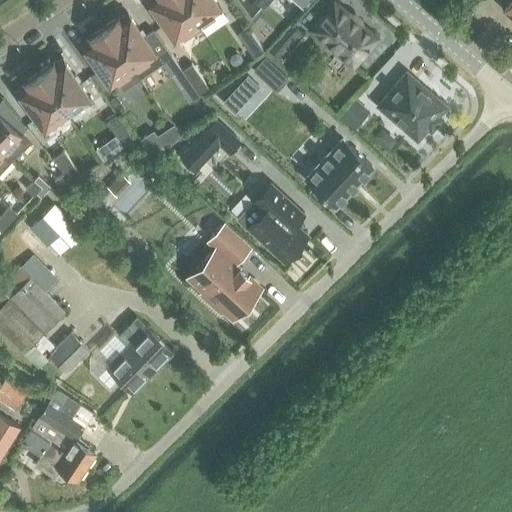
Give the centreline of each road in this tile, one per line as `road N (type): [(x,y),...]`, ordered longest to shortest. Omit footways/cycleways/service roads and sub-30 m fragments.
road 1 (residential): [(82,511),(106,499),(511,96)]
road 2 (residential): [(511,96),(393,0)]
